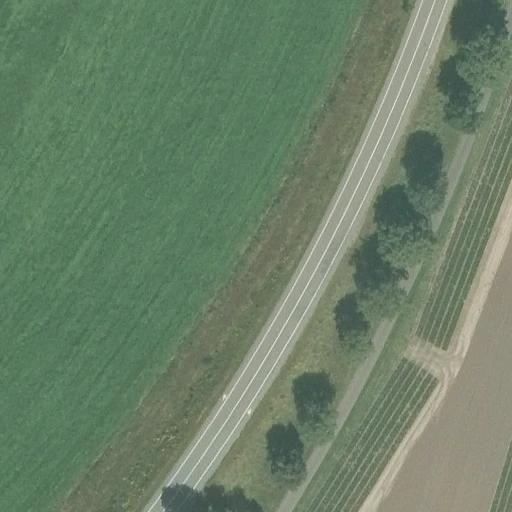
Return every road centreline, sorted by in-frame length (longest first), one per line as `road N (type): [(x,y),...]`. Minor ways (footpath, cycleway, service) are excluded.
road 1 (tertiary): [(163,511),(270,350),(336,229),(433,0)]
road 2 (unclassified): [(278,511),(362,371),(443,197),(511,0)]
